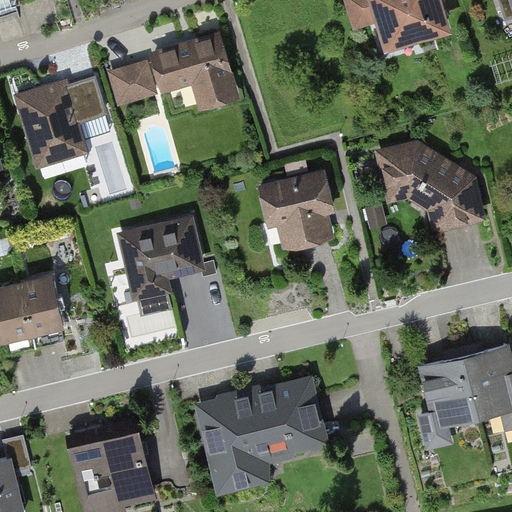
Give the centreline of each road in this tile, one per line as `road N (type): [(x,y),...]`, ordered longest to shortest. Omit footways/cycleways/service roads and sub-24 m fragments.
road 1 (residential): [(0,411),(511,288)]
road 2 (residential): [(186,0),(0,60)]
